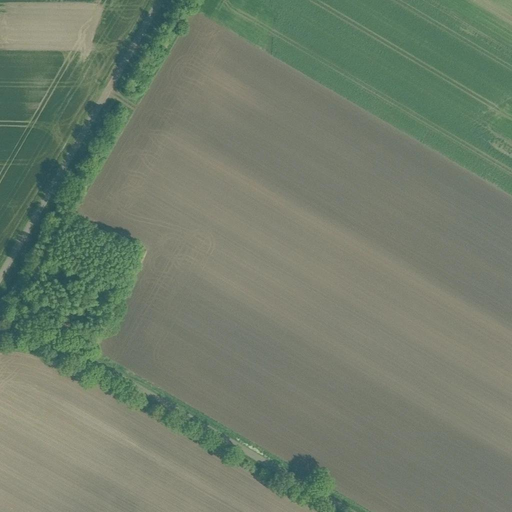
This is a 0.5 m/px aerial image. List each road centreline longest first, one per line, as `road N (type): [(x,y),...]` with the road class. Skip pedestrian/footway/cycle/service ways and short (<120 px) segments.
road 1 (unclassified): [(0,332),(89,358),(351,511)]
road 2 (track): [(162,0),(0,282)]
